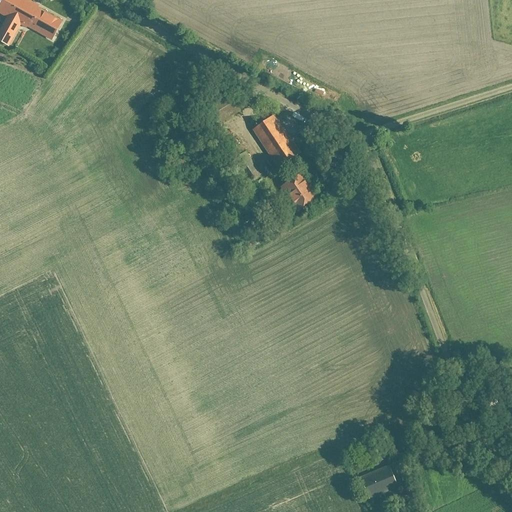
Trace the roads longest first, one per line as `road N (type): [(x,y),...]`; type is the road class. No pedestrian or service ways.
road 1 (residential): [(363,139),(458,401),(511,454)]
road 2 (residential): [(98,0),(363,139)]
road 3 (residential): [(363,139),(384,139),(511,88)]
